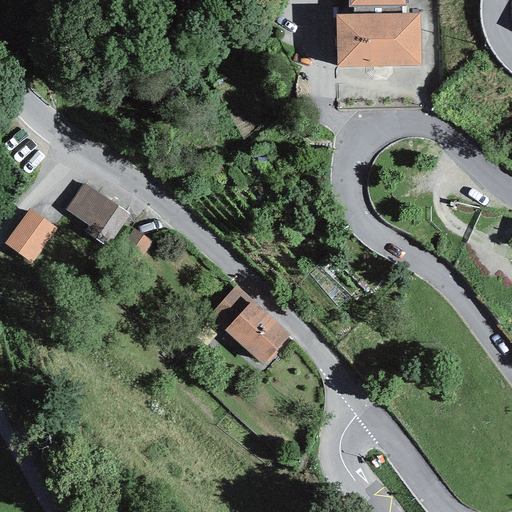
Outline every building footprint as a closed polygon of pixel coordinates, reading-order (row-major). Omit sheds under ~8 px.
[(347,0),(347,7),(353,7),(353,14),(336,14),(337,66),(420,65),(419,14),(401,14),(401,6),(406,6),(405,0),(347,0)] [(129,215),(84,183),(65,210),(89,227),(86,232),(107,247),(129,215)] [(56,229),(29,209),(4,244),(31,264),(56,229)] [(153,242),(133,229),(113,259),(132,272),(153,242)] [(234,287),(208,316),(263,365),(289,336),(234,287)]
